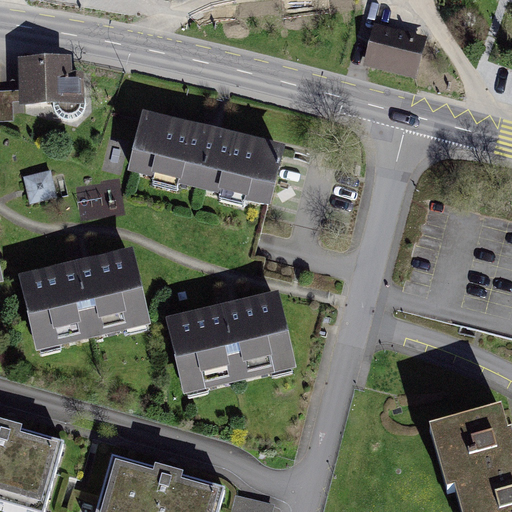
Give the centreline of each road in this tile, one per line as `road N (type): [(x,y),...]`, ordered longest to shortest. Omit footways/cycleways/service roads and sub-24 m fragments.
road 1 (tertiary): [(408,115),(144,48),(0,24)]
road 2 (residential): [(408,115),(306,492)]
road 3 (residential): [(306,492),(220,453),(0,391)]
